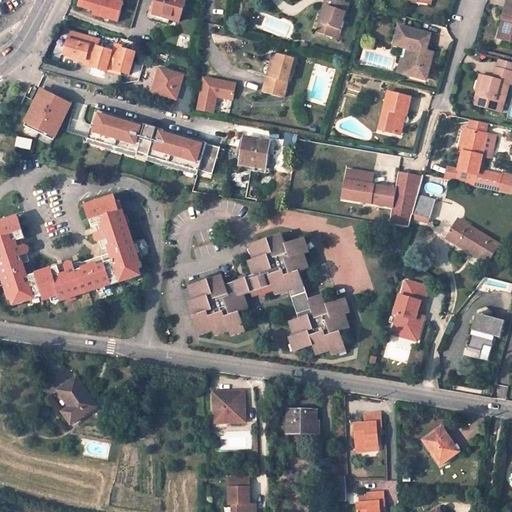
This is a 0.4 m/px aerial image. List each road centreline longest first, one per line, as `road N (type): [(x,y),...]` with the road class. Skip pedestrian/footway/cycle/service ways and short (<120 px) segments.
road 1 (residential): [(0,332),(511,414)]
road 2 (unknown): [(64,187),(134,178),(153,199),(162,234),(146,353)]
